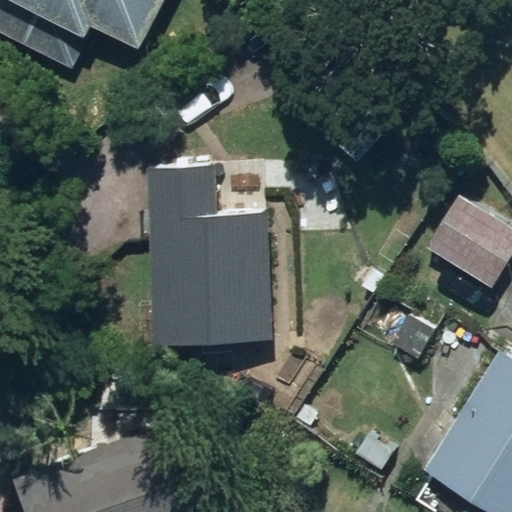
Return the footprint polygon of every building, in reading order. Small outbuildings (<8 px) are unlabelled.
[(0,0),(0,11),(87,59),(113,12),(157,36),(176,0),(0,0)] [(373,49),(317,95),(367,157),(423,111),(373,49)] [(287,328),(284,200),(233,202),(232,156),(168,158),(172,330),(287,328)] [(511,262),(511,213),(469,186),(435,239),(500,281),(511,262)] [(511,344),(446,459),(511,496),(511,344)] [(203,511),(169,416),(20,468),(35,511),(203,511)]
